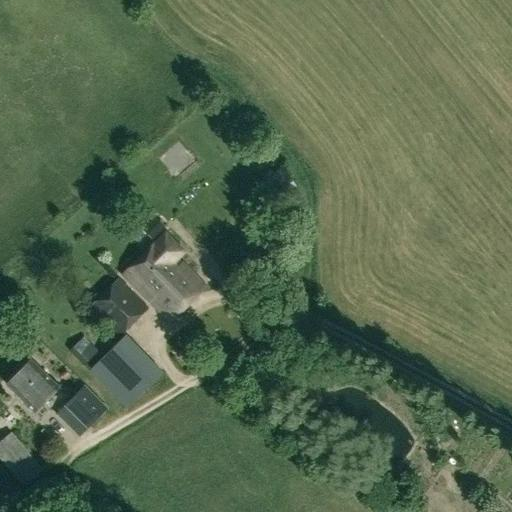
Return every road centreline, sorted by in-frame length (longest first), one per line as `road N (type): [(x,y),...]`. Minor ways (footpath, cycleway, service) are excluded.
road 1 (track): [(71,446),(262,337),(308,323),(336,326),(511,427)]
road 2 (unknown): [(308,323),(312,181),(155,0)]
